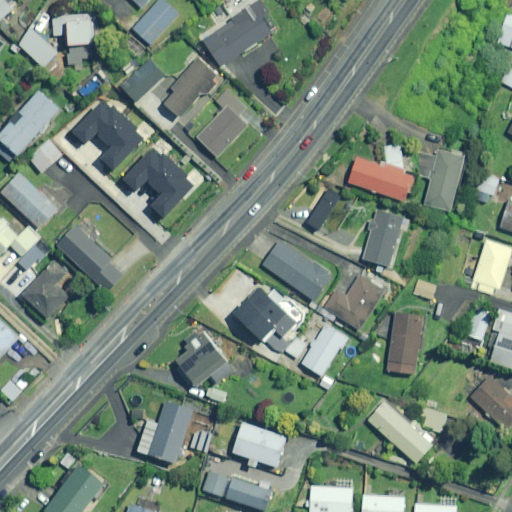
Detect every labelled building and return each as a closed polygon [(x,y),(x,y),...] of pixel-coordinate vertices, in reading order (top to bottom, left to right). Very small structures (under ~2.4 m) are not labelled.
[(0,0),(0,19),(14,7),(7,0),(0,0)] [(152,0),(133,0),(144,9),(152,0)] [(179,15),(162,0),(159,0),(134,28),(152,45),(179,15)] [(269,14),(261,2),(204,42),(223,68),(273,33),(263,18),(269,14)] [(511,12),(508,12),(498,44),(511,48),(511,12)] [(94,44),(90,14),(54,19),(56,36),(66,35),(70,65),(75,64),(76,71),(85,70),(83,60),(94,58),(92,44),(94,44)] [(58,54),(33,29),(20,42),(45,67),(58,54)] [(167,73),(152,57),(122,84),(138,100),(167,73)] [(218,77),(198,60),(172,91),(176,94),(166,106),(182,119),(202,96),(211,93),(214,90),(218,77)] [(511,71),(508,69),(501,83),(511,88),(511,71)] [(78,91),(86,99),(100,86),(92,77),(78,91)] [(247,108),(228,90),(217,101),(225,109),(198,138),(219,158),(250,126),(239,117),(247,108)] [(0,141),(0,153),(10,163),(16,156),(18,158),(61,111),(39,91),(20,112),(25,117),(17,125),(12,120),(0,133),(0,138),(1,140),(0,141)] [(113,106),(104,98),(76,130),(89,142),(99,131),(119,108),(115,103),(113,106)] [(140,126),(119,108),(99,131),(114,143),(103,155),(117,167),(146,135),(138,128),(140,126)] [(64,156),(50,140),(30,158),(43,173),(64,156)] [(89,152),(77,141),(69,151),(81,161),(89,152)] [(420,176),(404,170),(402,145),(385,147),(387,164),(386,167),(359,158),(350,183),(406,202),(410,192),(414,194),(420,176)] [(162,153),(153,146),(126,176),(140,188),(149,177),(165,192),(155,203),(169,214),(196,183),(189,177),(192,173),(165,150),(162,153)] [(439,158),(420,153),(421,176),(433,179),(426,205),(452,213),(467,159),(441,151),(439,158)] [(106,171),(92,157),(82,167),(96,181),(106,171)] [(0,181),(11,172),(6,166),(0,170),(0,181)] [(59,211),(21,174),(3,193),(41,230),(59,211)] [(499,181),(478,174),(473,190),(494,197),(499,181)] [(511,232),(511,197),(501,228),(511,232)] [(398,251),(395,250),(399,238),(401,239),(407,220),(381,212),(365,260),(393,268),(398,251)] [(35,245),(41,239),(30,227),(19,238),(7,226),(10,223),(5,217),(2,220),(0,218),(0,257),(12,246),(23,257),(18,262),(28,272),(45,255),(35,245)] [(114,260),(76,227),(58,248),(110,293),(124,276),(110,264),(114,260)] [(471,289),(492,295),(495,287),(501,289),(511,255),(511,248),(487,241),(471,289)] [(332,278),(281,243),(264,267),(316,302),(332,278)] [(55,263),(24,298),(49,321),(71,297),(58,285),(68,275),(55,263)] [(337,290),(322,315),(343,328),(346,323),(361,332),(385,292),(361,277),(348,298),(337,290)] [(437,286),(419,280),(415,294),(432,300),(437,286)] [(235,315),(273,350),(286,350),(293,342),(287,336),(294,327),(285,319),(289,315),(279,306),(286,299),(275,289),(269,296),(260,287),(235,315)] [(492,312),(478,307),(468,336),(482,341),(492,312)] [(499,332),(489,361),(511,369),(511,313),(504,311),(499,324),(494,322),(492,330),(499,332)] [(425,320),(397,316),(396,318),(394,337),(389,371),(416,375),(425,320)] [(20,339),(0,319),(0,359),(0,360),(20,339)] [(303,364),(324,377),(341,349),(343,350),(349,339),(327,325),(303,364)] [(234,371),(204,334),(193,343),(195,345),(175,361),(198,389),(210,379),(215,386),(234,371)] [(288,351),(299,359),(309,347),(298,338),(288,351)] [(511,424),(511,398),(490,378),(471,399),(507,430),(511,424)] [(23,392),(11,381),(2,391),(13,402),(23,392)] [(418,464),(436,443),(388,400),(369,421),(418,464)] [(194,412),(166,403),(160,424),(149,421),(139,452),(178,464),(194,412)] [(448,416),(427,408),(421,425),(442,433),(448,416)] [(288,438),(244,424),(235,454),(252,459),(250,466),(257,468),(259,462),(278,468),(288,438)] [(77,459),(68,452),(51,478),(62,485),(70,472),(69,471),(77,459)] [(85,511),(96,498),(99,501),(109,487),(81,467),(48,511),(85,511)] [(229,479),(210,473),(205,491),(223,497),(229,479)] [(273,492),(233,479),(226,499),(266,511),(273,492)] [(351,511),(353,490),(312,488),(310,511),(351,511)] [(404,511),(406,499),(364,496),(362,511),(404,511)]
